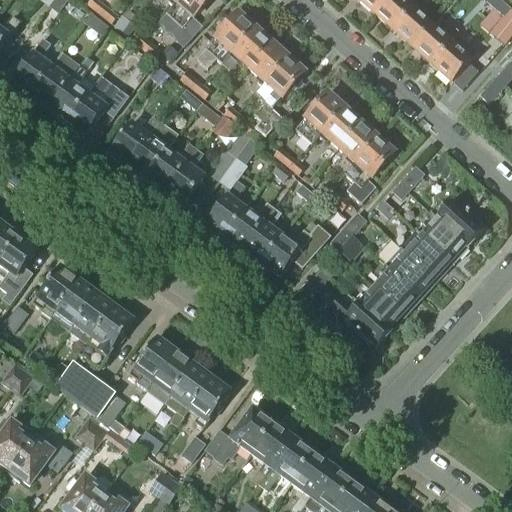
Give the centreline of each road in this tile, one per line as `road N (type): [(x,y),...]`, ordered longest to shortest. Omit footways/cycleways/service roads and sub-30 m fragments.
road 1 (residential): [(372,423),(0,148)]
road 2 (residential): [(296,0),(511,194)]
road 3 (residential): [(372,423),(511,270)]
road 4 (residential): [(487,511),(372,423)]
